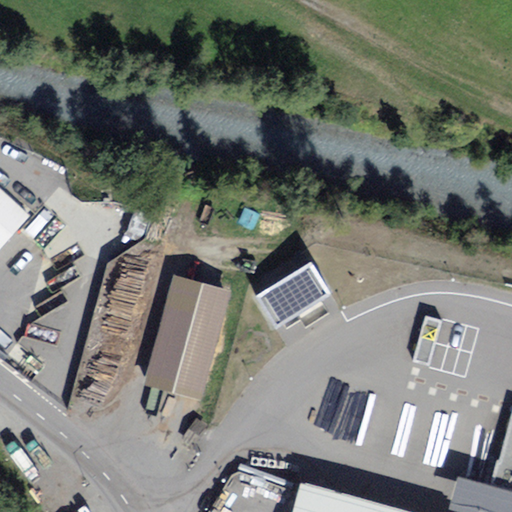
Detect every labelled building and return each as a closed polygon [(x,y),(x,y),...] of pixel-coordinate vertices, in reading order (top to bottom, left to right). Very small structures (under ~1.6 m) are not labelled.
[(0,193),(0,255),(30,220),(0,193)] [(144,284),(147,259),(110,253),(106,279),(144,284)] [(326,298),(302,267),(261,297),(284,328),(326,298)] [(231,292),(175,277),(146,386),(202,401),(231,292)] [(429,365),(442,320),(425,315),(413,361),(429,365)] [(511,411),(490,485),(511,491),(511,411)] [(387,511),(304,488),(297,511),(387,511)]
